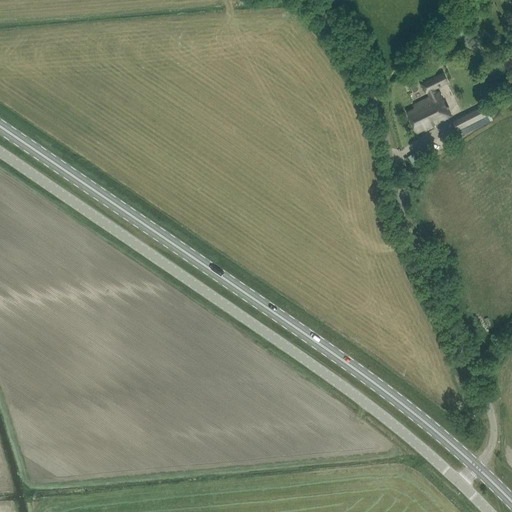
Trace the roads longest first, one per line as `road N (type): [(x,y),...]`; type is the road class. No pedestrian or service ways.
road 1 (primary): [(476,467),(344,362),(0,127)]
road 2 (unclassified): [(459,484),(337,383),(0,153)]
road 3 (unclassified): [(481,462),(492,419),(413,244),(373,102),(351,57),(306,0)]
